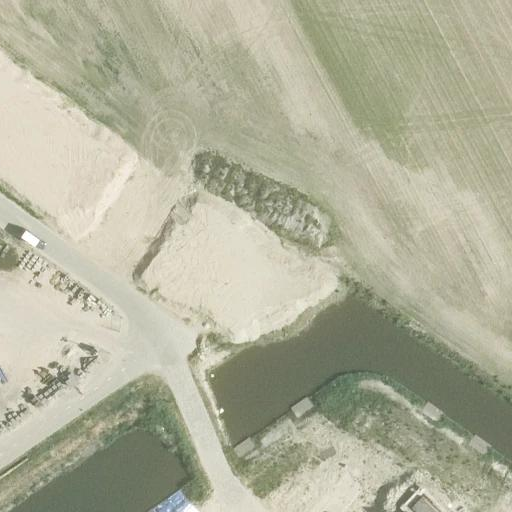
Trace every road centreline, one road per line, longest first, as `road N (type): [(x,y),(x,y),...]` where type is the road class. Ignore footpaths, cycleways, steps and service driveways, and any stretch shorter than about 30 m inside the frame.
road 1 (tertiary): [(106,290),(328,137),(511,166)]
road 2 (residential): [(0,370),(106,290)]
road 3 (tertiary): [(0,212),(106,290)]
